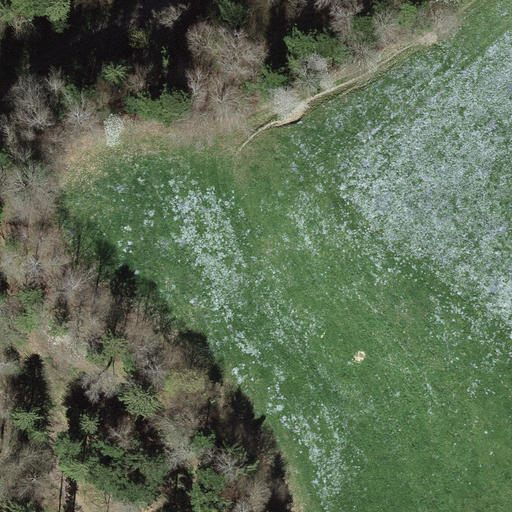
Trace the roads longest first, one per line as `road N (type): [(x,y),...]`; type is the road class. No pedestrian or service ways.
road 1 (track): [(148,0),(100,19),(0,89)]
road 2 (track): [(0,389),(81,511)]
